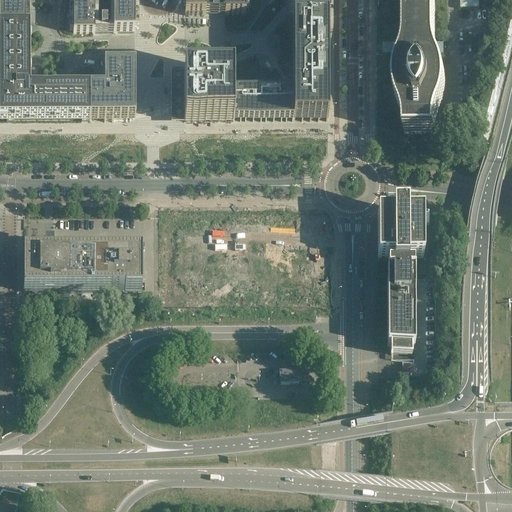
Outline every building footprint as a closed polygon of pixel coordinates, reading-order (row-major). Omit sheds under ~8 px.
[(0,0),(0,30),(1,31),(29,30),(30,30),(30,29),(29,0),(0,0)] [(72,0),(73,34),(93,34),(113,34),(117,34),(132,34),(134,34),(134,0),(72,0)] [(290,0),(291,40),(291,77),(291,85),(291,87),(231,88),(231,73),(183,73),(183,122),(231,122),(231,118),(326,118),(326,104),(323,104),(322,35),(316,35),(316,22),(326,22),(325,0),(290,0)] [(183,0),(184,14),(205,14),(205,11),(211,11),(211,14),(217,14),(217,11),(224,11),(224,14),(226,14),(245,14),(245,0),(183,0)] [(437,36),(437,1),(436,0),(405,0),(406,33),(406,38),(406,42),(406,43),(403,53),(402,56),(400,62),(397,72),(396,82),(397,92),(400,101),(400,102),(401,106),(404,112),(406,122),(406,132),(437,132),(437,131),(438,122),(440,111),(441,107),(443,102),(446,92),(447,82),(446,72),(443,62),(441,56),(440,52),(438,43),(437,36)] [(479,10),(479,0),(460,0),(461,10),(479,10)] [(0,123),(89,123),(89,120),(89,92),(86,92),(66,92),(63,92),(60,92),(36,92),(33,92),(30,92),(29,64),(29,61),(29,34),(29,30),(1,31),(0,30),(0,123)] [(135,104),(135,102),(135,68),(104,68),(104,72),(104,91),(97,91),(94,91),(89,91),(89,92),(89,120),(89,123),(104,123),(106,123),(111,123),(113,123),(135,123),(135,116),(135,114),(135,104)] [(420,259),(420,221),(403,221),(403,219),(400,219),(396,219),(396,221),(379,221),(380,260),(393,260),(407,260),(420,259)] [(141,292),(141,253),(136,254),(49,254),(31,254),(23,254),(23,292),(32,292),(32,297),(48,297),(48,292),(141,292)] [(414,347),(414,281),(409,281),(409,274),(413,274),(413,267),(407,267),(407,260),(393,260),(393,267),(387,267),(387,274),(392,274),(392,281),(387,281),(387,347),(390,347),(390,358),(412,358),(412,347),(414,347)] [(430,276),(430,266),(427,266),(422,266),(419,266),(419,276),(430,276)] [(298,385),(298,374),(280,375),(280,386),(298,385)]
